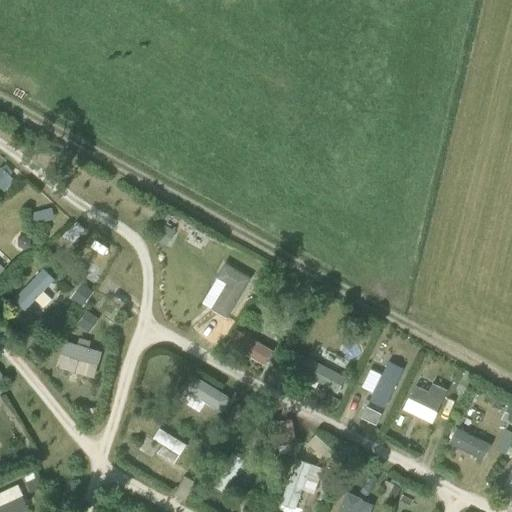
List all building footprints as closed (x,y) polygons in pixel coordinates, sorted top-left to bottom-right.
[(3,165),(0,168),(0,189),(2,191),(12,180),(8,176),(11,172),(3,165)] [(163,225),(155,241),(166,246),(174,231),(163,225)] [(23,235),(17,239),(17,246),(23,250),(29,246),(29,239),(23,235)] [(225,284),(210,310),(226,319),(250,278),(224,263),(215,278),(225,284)] [(32,315),(49,295),(46,292),(58,279),(44,266),(15,299),(32,315)] [(262,296),(255,306),(262,311),(269,301),(262,296)] [(87,312),(80,323),(91,329),(98,318),(87,312)] [(97,377),(105,350),(65,339),(57,366),(97,377)] [(341,391),(348,373),(308,358),(301,377),(341,391)] [(388,361),(368,401),(384,409),(404,369),(388,361)] [(226,410),(233,394),(191,374),(180,398),(202,409),(206,400),(226,410)] [(460,379),(456,388),(464,391),(468,383),(460,379)] [(445,390),(431,382),(427,390),(414,385),(408,398),(435,411),(445,390)] [(331,396),(327,403),(336,409),(340,402),(331,396)] [(511,405),(509,404),(501,419),(511,424),(511,405)] [(95,407),(86,410),(88,418),(97,416),(95,407)] [(366,407),(361,418),(375,425),(381,414),(366,407)] [(161,427),(153,439),(162,444),(155,455),(174,467),(188,443),(161,427)] [(456,427),(450,446),(487,458),(493,440),(456,427)] [(511,468),(502,487),(511,492),(511,468)] [(32,471),(22,476),(30,493),(40,488),(32,471)] [(189,499),(196,481),(185,476),(177,494),(189,499)] [(0,492),(0,505),(25,497),(21,485),(0,492)] [(277,511),(305,511),(309,500),(284,492),(277,511)] [(346,492),(337,511),(356,511),(362,499),(346,492)]
